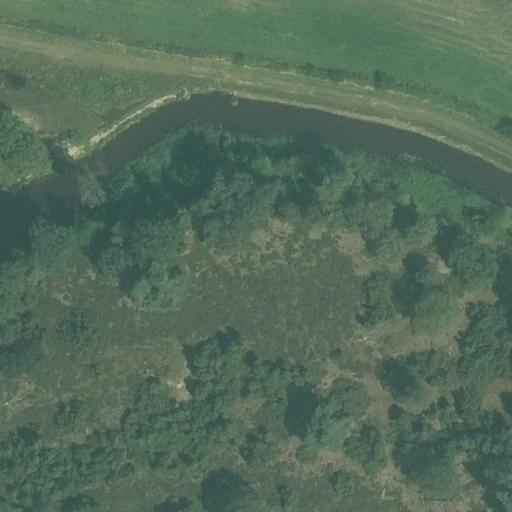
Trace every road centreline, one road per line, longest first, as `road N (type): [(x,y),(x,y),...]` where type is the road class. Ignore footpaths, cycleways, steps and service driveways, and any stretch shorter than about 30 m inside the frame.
road 1 (track): [(511,176),(406,135),(186,79)]
road 2 (track): [(186,79),(0,46)]
